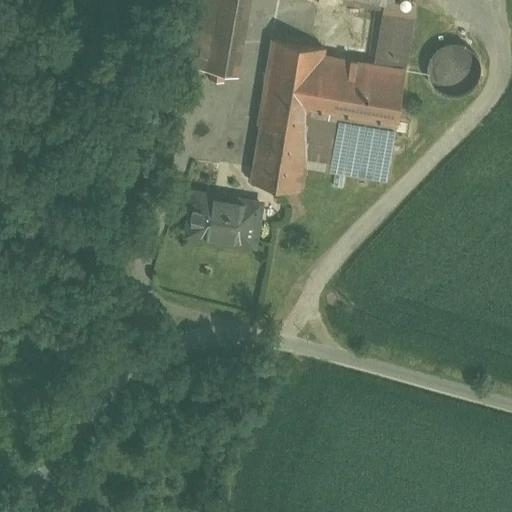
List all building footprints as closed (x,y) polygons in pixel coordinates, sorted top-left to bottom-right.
[(200,0),(189,66),(202,68),(214,0),(200,0)] [(214,0),(202,68),(213,71),(225,72),(238,0),(214,0)] [(393,0),(344,0),(344,2),(385,9),(376,63),(403,68),(413,4),(393,0)] [(376,63),(323,55),(324,47),(275,39),(251,180),(301,188),(305,164),(312,118),(395,132),(406,68),(403,68),(376,63)] [(481,78),(483,68),(481,58),(475,49),(466,44),(456,42),(446,44),(437,50),(432,59),(430,69),(432,80),(438,88),(447,94),(457,95),(467,93),(476,87),(481,78)] [(225,72),(213,71),(211,79),(224,82),(225,72)] [(188,78),(168,75),(160,118),(180,122),(188,78)] [(395,132),(312,118),(305,164),(387,178),(395,132)] [(261,202),(195,191),(188,233),(255,244),(261,202)]
